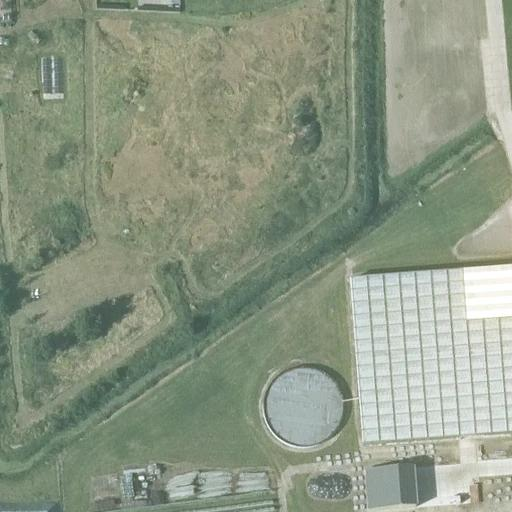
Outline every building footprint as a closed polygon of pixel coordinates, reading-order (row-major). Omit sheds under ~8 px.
[(484,0),(440,0),(441,27),(485,27),(484,0)] [(511,436),(511,268),(351,281),(364,448),(511,436)] [(324,282),(250,330),(268,357),(342,309),(324,282)] [(343,423),(343,418),(343,413),(341,405),(338,400),(334,393),(329,389),(321,384),(315,382),(308,381),(300,382),(295,383),(288,386),(282,390),(277,396),(273,402),(271,409),(269,416),(270,423),(272,431),(276,439),(280,444),(284,447),(290,451),(297,454),(305,455),(311,455),(320,452),(325,450),(333,444),(338,437),(341,431),(343,423)] [(481,457),(432,458),(432,484),(481,483),(481,457)] [(397,470),(366,472),(365,472),(368,511),(400,509),(417,508),(414,469),(397,470)]
